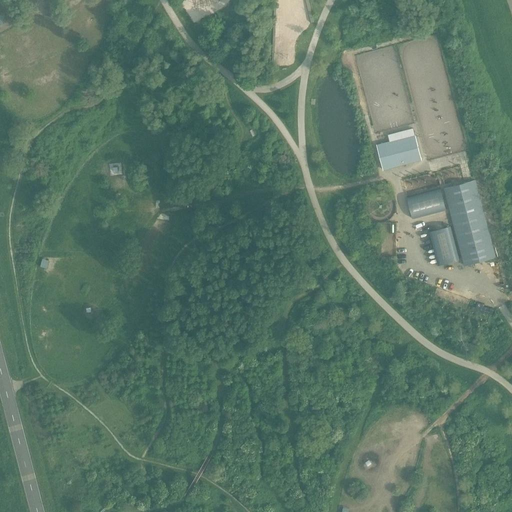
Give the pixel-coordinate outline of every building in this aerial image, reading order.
[(413,136),(375,147),(382,172),(421,161),(413,136)] [(474,180),(444,189),(466,266),(496,257),(474,180)] [(440,190),(407,200),(413,221),(446,211),(440,190)] [(451,226),(430,233),(439,266),(460,260),(451,226)] [(383,231),(383,255),(396,255),(397,232),(383,231)]
